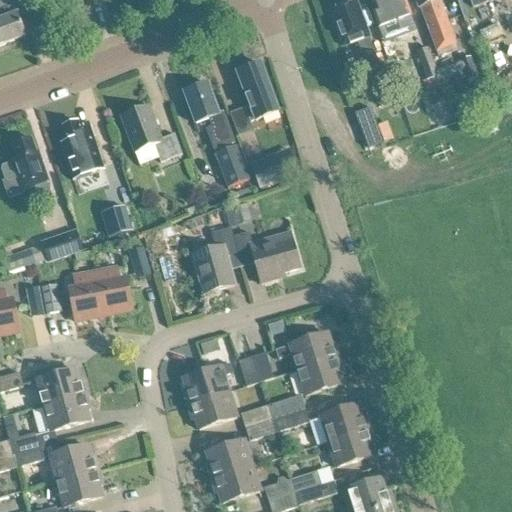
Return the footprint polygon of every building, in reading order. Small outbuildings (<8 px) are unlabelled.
[(0,0),(0,48),(26,39),(18,17),(23,15),(16,0),(0,0)] [(396,29),(397,33),(401,32),(408,48),(422,42),(405,0),(403,1),(402,0),(373,0),(372,1),(378,15),(373,17),(380,36),(396,29)] [(420,9),(436,54),(438,59),(457,53),(439,3),(443,2),(442,0),(414,0),(418,10),(420,9)] [(469,0),(473,9),(489,3),(488,0),(469,0)] [(370,87),(384,82),(356,5),(331,14),(344,49),(357,44),(362,59),(360,60),(370,87)] [(441,88),(427,50),(416,54),(423,72),(419,74),(426,93),(441,88)] [(483,91),(471,59),(460,63),(472,95),(483,91)] [(237,75),(249,107),(250,109),(245,111),(251,125),(255,123),(254,121),(277,112),(271,98),(272,98),(260,66),(237,75)] [(209,121),(213,129),(206,132),(214,153),(236,145),(224,114),(219,116),(208,86),(184,95),(196,127),(209,121)] [(121,119),(135,156),(140,168),(159,161),(161,166),(183,158),(175,137),(161,142),(149,109),(121,119)] [(371,111),(355,117),(359,127),(368,151),(384,145),(375,121),(371,111)] [(260,150),(253,131),(251,125),(249,126),(247,121),(234,126),(245,156),(260,150)] [(90,178),(96,176),(95,172),(103,169),(89,126),(80,129),(78,125),(63,130),(67,144),(61,146),(73,183),(90,178)] [(4,169),(3,172),(7,184),(5,184),(10,198),(34,190),(38,201),(51,197),(47,185),(49,185),(38,154),(36,155),(31,141),(13,148),(17,161),(11,164),(11,167),(4,169)] [(250,183),(237,148),(215,157),(228,191),(231,190),(234,198),(247,193),(244,185),(250,183)] [(262,192),(298,179),(290,156),(253,169),(262,192)] [(123,210),(100,216),(107,240),(130,234),(123,210)] [(243,210),(229,214),(234,231),(248,226),(243,210)] [(242,270),(233,240),(231,231),(211,236),(216,252),(194,258),(205,297),(234,288),(230,274),(242,270)] [(83,252),(79,241),(77,234),(42,245),(43,248),(47,262),(48,263),(83,252)] [(249,235),(233,240),(242,270),(255,266),(261,287),(278,282),(277,278),(301,272),(293,243),(254,254),(249,235)] [(47,262),(43,248),(31,252),(36,266),(47,262)] [(144,254),(132,257),(134,266),(147,262),(144,254)] [(31,255),(5,264),(10,278),(37,269),(36,266),(31,255)] [(117,271),(95,275),(104,319),(132,313),(126,282),(119,283),(117,271)] [(104,319),(95,275),(74,280),(76,291),(69,293),(75,324),(104,319)] [(30,313),(42,310),(38,287),(26,289),(30,313)] [(62,314),(57,288),(42,291),(47,317),(62,314)] [(4,293),(0,293),(0,338),(20,335),(14,304),(7,305),(4,293)] [(293,357),(298,374),(339,361),(334,346),(331,347),(328,336),(290,348),(290,349),(276,353),(279,362),(293,357)] [(266,356),(253,360),(261,385),(274,381),(266,356)] [(261,385),(253,360),(239,364),(247,390),(261,385)] [(344,375),(339,361),(298,374),(306,399),(344,387),(340,376),(344,375)] [(183,394),(188,408),(229,395),(221,370),(183,382),(187,393),(183,394)] [(37,383),(44,409),(86,398),(82,383),(79,384),(76,373),(37,383)] [(19,376),(0,381),(0,396),(23,390),(19,376)] [(237,421),(229,395),(188,408),(193,423),(196,422),(199,433),(237,421)] [(87,414),(90,413),(86,398),(44,409),(52,435),(90,424),(87,414)] [(294,401),(268,409),(272,422),(298,414),(294,401)] [(321,420),(329,445),(370,432),(365,417),(362,418),(359,408),(321,420)] [(272,422),(268,409),(241,417),(246,431),(272,422)] [(303,428),(298,414),(272,422),(276,436),(303,428)] [(276,436),(272,422),(246,431),(250,444),(276,436)] [(36,436),(19,441),(16,429),(7,432),(10,443),(9,444),(13,457),(40,450),(36,436)] [(375,447),(370,432),(329,445),(337,471),(375,459),(371,448),(375,447)] [(0,460),(13,457),(9,444),(0,446),(0,460)] [(207,467),(211,482),(253,469),(245,444),(207,456),(210,466),(207,467)] [(50,459),(57,485),(99,474),(95,459),(91,460),(88,449),(50,459)] [(44,463),(40,450),(13,457),(17,471),(44,463)] [(0,475),(17,471),(13,457),(0,460),(0,475)] [(261,495),(253,469),(211,482),(216,497),(219,496),(223,507),(261,495)] [(99,490),(103,489),(99,474),(57,485),(64,511),(102,500),(99,490)] [(317,474),(291,483),(295,496),(322,488),(317,474)] [(351,508),(352,511),(378,511),(394,507),(390,495),(385,496),(381,482),(343,494),(348,510),(351,508)] [(295,496),(291,483),(264,491),(268,504),(295,496)] [(300,509),(338,496),(334,484),(322,488),(295,496),(300,509)] [(291,511),(300,509),(295,496),(268,504),(270,511),(291,511)]
